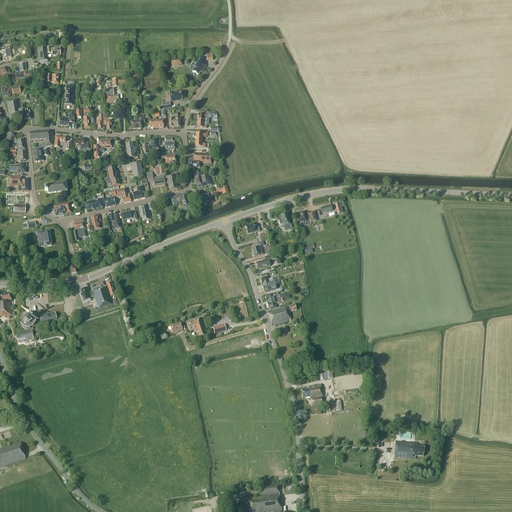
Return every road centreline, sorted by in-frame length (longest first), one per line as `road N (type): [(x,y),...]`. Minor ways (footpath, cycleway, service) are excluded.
road 1 (unclassified): [(302,511),(290,389),(224,221)]
road 2 (tertiary): [(224,221),(344,189),(511,195)]
road 3 (unclassified): [(100,511),(26,425),(0,353)]
road 4 (tertiary): [(75,281),(224,221)]
